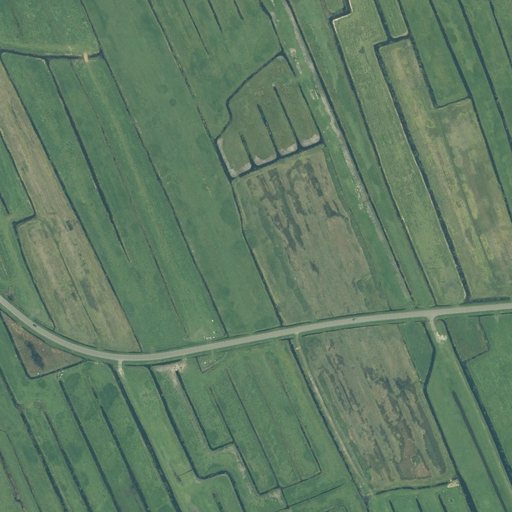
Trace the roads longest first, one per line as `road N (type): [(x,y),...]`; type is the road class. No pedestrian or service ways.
road 1 (tertiary): [(0,299),(64,344),(121,358),(344,322),(511,306)]
road 2 (track): [(294,330),(339,440),(373,497)]
